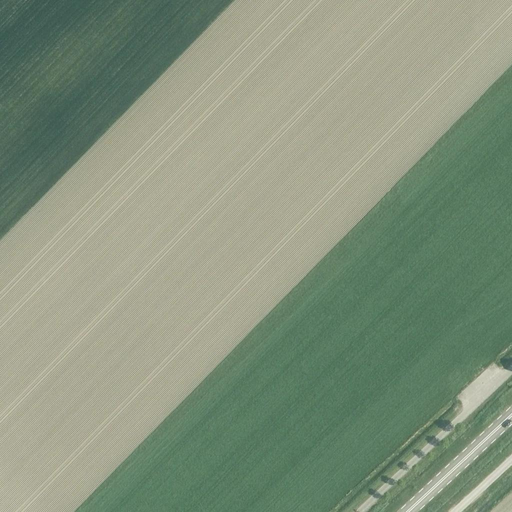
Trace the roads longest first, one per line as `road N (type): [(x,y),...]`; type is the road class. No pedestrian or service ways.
road 1 (track): [(511,373),(362,511)]
road 2 (secondary): [(410,511),(511,417)]
